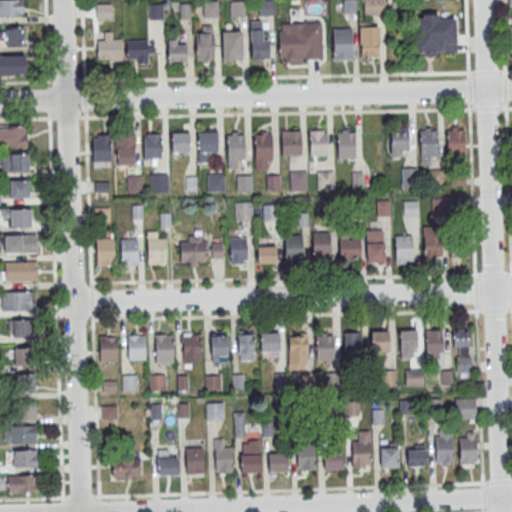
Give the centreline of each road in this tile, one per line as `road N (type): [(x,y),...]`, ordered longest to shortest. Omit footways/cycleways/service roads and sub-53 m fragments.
road 1 (residential): [(500,511),(484,0)]
road 2 (residential): [(78,511),(63,0)]
road 3 (residential): [(511,90),(0,102)]
road 4 (residential): [(511,293),(75,301)]
road 5 (residential): [(511,497),(100,511)]
